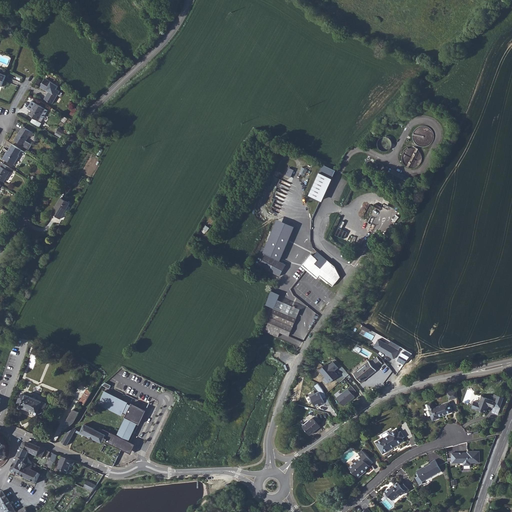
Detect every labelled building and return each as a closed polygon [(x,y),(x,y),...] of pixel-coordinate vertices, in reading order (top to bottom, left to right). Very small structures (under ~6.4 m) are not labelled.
[(46,78),(41,86),(50,91),(49,92),(45,99),(52,104),(60,91),(57,89),(59,86),(46,78)] [(49,110),(32,101),(29,106),(33,108),(32,110),(30,114),(33,116),(33,118),(38,121),(41,116),(44,118),(49,110)] [(433,140),(434,137),(433,132),(431,129),(426,126),(423,126),(418,127),(416,129),(414,132),(413,137),(414,141),(416,144),(418,146),(423,147),(428,146),(431,144),(433,140)] [(34,133),(26,128),(24,131),(23,131),(20,131),(15,141),(30,150),(33,144),(27,140),(30,135),(32,137),(34,133)] [(391,148),(392,146),(392,143),(391,140),(389,138),(386,137),(383,137),(380,139),(378,141),(377,144),(378,147),(379,148),(381,150),(384,151),(387,151),(389,150),(391,148)] [(22,150),(13,144),(8,151),(10,152),(9,154),(8,154),(5,159),(14,165),(20,156),(19,155),(22,150)] [(421,163),(422,158),(421,154),(418,150),(414,148),(411,148),(409,149),(408,149),(406,150),(405,151),(404,152),(403,154),(402,157),(403,161),(405,165),(409,168),(414,168),(418,166),(421,163)] [(12,168),(4,163),(2,166),(1,166),(0,166),(0,179),(4,182),(12,168)] [(323,165),(309,196),(320,201),(331,178),(330,178),(334,170),(323,165)] [(402,182),(405,176),(392,169),(389,175),(402,182)] [(61,198),(52,214),(61,219),(70,203),(61,198)] [(263,252),(280,260),(295,227),(278,219),(263,252)] [(280,276),(286,265),(265,254),(260,266),(280,276)] [(303,265),(318,278),(320,275),(333,286),(340,278),(335,266),(320,254),(317,259),(312,254),(303,265)] [(265,328),(274,308),(271,307),(262,326),(265,328)] [(289,336),(300,310),(293,307),(290,315),(274,308),(265,328),(264,331),(278,337),(280,332),(289,336)] [(401,347),(391,341),(388,345),(379,339),(376,343),(380,345),(378,349),(385,353),(385,352),(388,353),(387,354),(394,359),(401,347)] [(375,369),(382,363),(377,357),(370,363),(369,361),(354,373),(361,383),(377,370),(375,369)] [(328,363),(320,370),(330,382),(338,376),(336,374),(337,374),(335,371),(338,368),(333,361),(330,364),(328,363)] [(356,392),(352,386),(337,398),(344,406),(355,397),(353,394),(356,392)] [(83,399),(87,402),(93,391),(88,389),(80,402),(81,402),(83,399)] [(85,424),(81,432),(76,430),(75,432),(84,436),(85,434),(89,436),(94,439),(102,443),(104,440),(106,441),(104,445),(106,446),(103,453),(106,454),(102,463),(108,465),(114,467),(122,449),(125,443),(129,445),(131,442),(135,433),(132,431),(136,423),(140,424),(145,414),(136,409),(137,406),(132,403),(131,405),(128,404),(129,402),(105,390),(99,403),(123,414),(124,412),(127,414),(125,417),(127,418),(119,436),(104,429),(102,432),(85,424)] [(331,404),(327,397),(324,398),(319,391),(315,393),(316,394),(310,397),(312,402),(313,401),(316,406),(323,403),(323,404),(326,403),(327,406),(331,404)] [(458,398),(457,391),(455,391),(450,392),(448,393),(450,400),(458,398)] [(47,403),(26,394),(22,405),(21,405),(20,405),(19,407),(20,408),(21,408),(22,408),(23,407),(35,412),(35,413),(36,414),(37,415),(38,414),(39,413),(38,412),(38,411),(40,408),(45,410),(47,403)] [(504,397),(499,395),(496,401),(482,396),(480,402),(475,401),(472,408),(486,413),(489,406),(494,407),(495,405),(501,407),(504,397)] [(447,414),(453,412),(450,402),(434,408),(430,409),(429,410),(433,421),(440,418),(439,417),(443,415),(443,414),(447,413),(447,414)] [(62,429),(64,430),(70,426),(74,422),(79,414),(81,410),(78,408),(77,411),(74,409),(62,429)] [(321,421),(317,415),(303,426),(311,435),(321,426),(318,423),(321,421)] [(76,430),(77,429),(75,428),(67,433),(61,442),(67,445),(75,432),(76,430)] [(383,437),(376,442),(383,454),(391,449),(390,448),(396,444),(397,445),(405,441),(403,438),(405,437),(401,431),(399,432),(397,429),(389,433),(388,431),(387,431),(382,434),(382,435),(383,437)] [(129,445),(125,443),(122,449),(131,453),(136,444),(131,442),(129,445)] [(39,456),(43,449),(28,443),(24,444),(21,449),(30,453),(39,457),(39,456)] [(21,449),(15,464),(27,469),(28,466),(29,464),(31,461),(27,459),(30,453),(21,449)] [(352,470),(352,471),(354,474),(356,474),(359,478),(364,474),(363,473),(366,470),(370,466),(370,465),(373,462),(363,450),(359,453),(362,457),(350,467),(352,470)] [(460,453),(452,453),(452,458),(452,461),(452,463),(464,463),(464,465),(471,465),(471,463),(480,462),(480,451),(468,451),(468,453),(463,453),(463,454),(460,454),(460,453)] [(74,466),(75,463),(62,457),(60,461),(61,462),(57,470),(67,474),(71,466),(74,466)] [(442,471),(435,460),(431,462),(432,463),(425,467),(423,468),(422,468),(417,471),(417,472),(417,474),(418,476),(416,478),(420,485),(422,484),(423,481),(442,471)] [(27,469),(15,464),(11,472),(26,479),(31,470),(32,471),(34,466),(29,464),(28,466),(27,469)] [(98,472),(92,469),(89,475),(96,478),(98,472)] [(26,479),(36,484),(41,475),(32,471),(31,470),(26,479)] [(88,481),(84,488),(92,492),(97,486),(88,481)] [(401,486),(398,483),(394,486),(393,486),(390,489),(389,488),(385,492),(386,492),(384,494),(387,498),(389,496),(393,500),(400,493),(402,495),(406,492),(407,493),(409,490),(403,484),(401,486)] [(3,492),(2,491),(0,495),(0,503),(3,511),(12,505),(3,492)]
